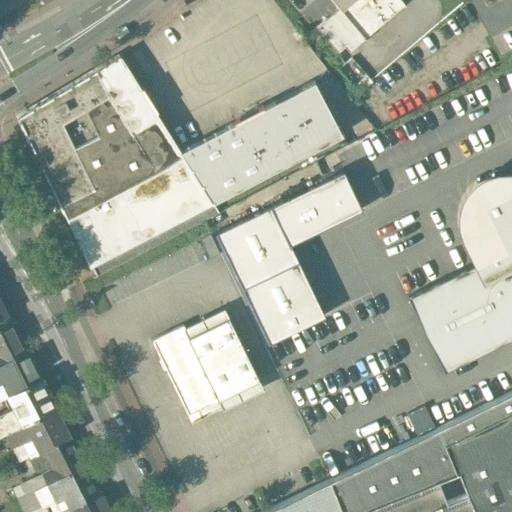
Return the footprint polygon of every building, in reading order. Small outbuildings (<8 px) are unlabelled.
[(400,0),(347,0),(339,7),(365,37),(404,4),(400,0)] [(365,37),(339,7),(317,26),(338,51),(344,45),(349,50),(365,37)] [(138,85),(119,55),(95,70),(107,92),(108,91),(133,132),(158,117),(138,85)] [(95,70),(75,82),(87,106),(107,92),(95,70)] [(179,151),(211,202),(343,133),(314,81),(179,151)] [(93,187),(62,122),(87,106),(75,82),(18,116),(60,203),(61,203),(93,187)] [(156,170),(99,200),(93,187),(61,203),(90,265),(211,202),(179,151),(158,117),(133,132),(156,170)] [(343,171),(213,224),(260,338),(319,313),(288,239),(359,209),(343,171)] [(511,176),(502,176),(493,178),(486,181),(480,184),(474,189),(470,195),(466,201),(464,208),(462,219),(464,230),(467,237),(479,261),(511,245),(511,176)] [(211,202),(90,265),(96,275),(218,212),(211,202)] [(220,254),(210,234),(199,239),(209,259),(220,254)] [(511,245),(479,261),(408,296),(444,370),(511,337),(511,245)] [(0,292),(0,326),(14,320),(0,292)] [(189,336),(187,337),(217,399),(259,379),(229,317),(189,336)] [(26,349),(12,321),(14,320),(0,326),(0,361),(0,362),(26,349)] [(217,399),(187,337),(189,336),(183,324),(152,339),(188,413),(189,413),(192,419),(192,420),(201,416),(201,415),(200,415),(197,409),(217,399)] [(26,349),(0,362),(5,371),(14,391),(41,378),(26,349)] [(14,391),(13,392),(19,403),(0,413),(0,422),(5,432),(6,432),(56,407),(41,378),(14,391)] [(511,390),(259,511),(353,511),(456,471),(444,442),(511,409),(511,390)] [(56,407),(6,432),(13,446),(31,437),(39,451),(44,449),(70,436),(56,407)] [(511,511),(511,409),(444,442),(456,471),(458,470),(474,511),(511,511)] [(70,436),(44,449),(51,464),(53,468),(58,477),(85,464),(70,436)] [(39,451),(32,455),(39,470),(51,464),(44,449),(39,451)] [(85,464),(58,477),(62,486),(73,506),(101,492),(100,491),(99,492),(85,464)] [(53,468),(42,474),(47,483),(58,477),(53,468)] [(456,471),(353,511),(474,511),(458,470),(456,471)] [(42,474),(20,485),(24,494),(47,483),(42,474)] [(58,477),(47,483),(51,492),(62,486),(58,477)] [(73,506),(71,507),(73,511),(110,511),(101,492),(73,506)]
